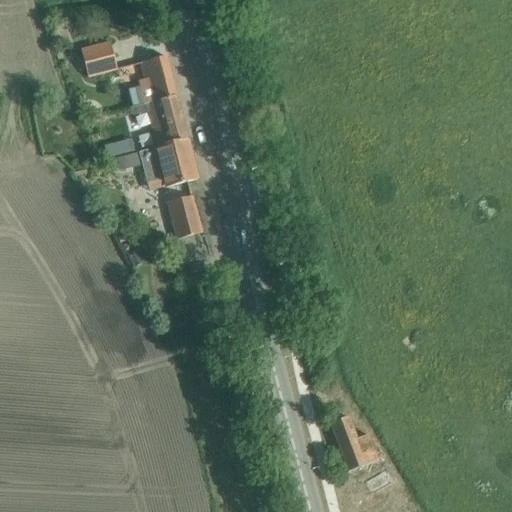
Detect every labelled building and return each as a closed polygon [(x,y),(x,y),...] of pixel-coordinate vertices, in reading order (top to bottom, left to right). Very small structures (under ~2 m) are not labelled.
[(55,26),(50,28),(54,38),(59,36),(55,26)] [(87,79),(116,71),(109,44),(80,51),(87,79)] [(135,89),(127,91),(132,108),(176,97),(166,58),(139,64),(135,65),(139,83),(134,84),(135,89)] [(132,108),(129,108),(131,116),(148,112),(157,146),(187,138),(176,97),(132,108)] [(199,179),(187,138),(157,146),(157,148),(139,153),(142,166),(147,185),(165,180),(167,189),(179,185),(199,179)] [(116,143),(102,146),(105,158),(119,154),(116,143)] [(136,153),(116,159),(120,172),(140,166),(136,153)] [(86,168),(74,171),(76,176),(87,173),(86,168)] [(193,198),(168,204),(177,240),(202,233),(193,198)] [(331,425),(330,425),(348,473),(377,462),(368,436),(356,441),(356,440),(348,419),(331,425)] [(393,511),(387,501),(377,508),(379,511),(393,511)]
